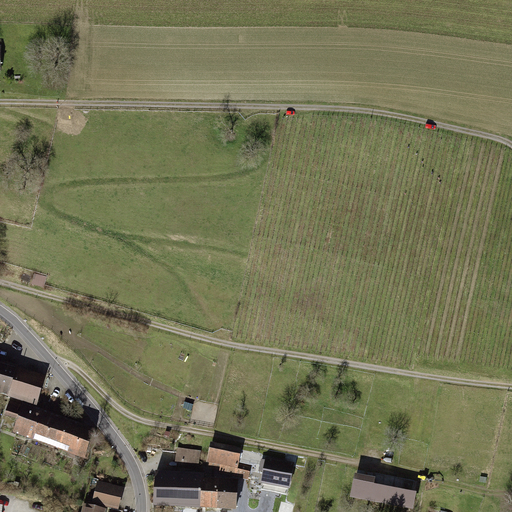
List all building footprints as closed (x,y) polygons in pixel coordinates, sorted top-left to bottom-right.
[(47,376),(0,361),(0,398),(24,406),(36,410),(47,376)] [(47,448),(57,416),(36,410),(24,406),(14,438),(47,448)] [(97,429),(57,416),(47,448),(87,461),(97,429)] [(202,452),(177,448),(174,466),(199,469),(202,452)] [(245,458),(210,450),(205,471),(250,480),(253,468),(243,466),(245,458)] [(293,462),(266,457),(261,481),(289,488),(293,462)] [(375,476),(355,472),(350,496),(413,509),(417,491),(374,482),(375,476)] [(205,476),(155,474),(154,506),(205,508),(205,480),(205,476)] [(220,511),(221,481),(205,480),(205,508),(205,511),(216,511),(220,511)] [(123,487),(97,481),(92,502),(118,509),(123,487)] [(237,511),(239,482),(221,481),(220,511),(237,511)]
